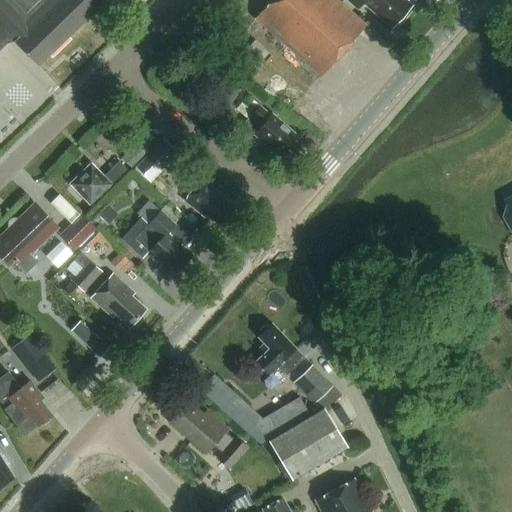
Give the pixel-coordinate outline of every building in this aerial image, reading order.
[(0,0),(0,52),(4,49),(1,46),(7,41),(14,39),(17,41),(15,43),(37,66),(106,0),(0,0)] [(321,77),(366,25),(337,0),(270,0),(254,19),(321,77)] [(392,28),(411,7),(403,0),(347,0),(357,8),(363,2),(392,28)] [(225,112),(241,91),(228,81),(212,103),(225,112)] [(248,96),(236,109),(247,120),(251,116),(259,106),(248,96)] [(270,116),(259,106),(251,116),(247,120),(242,125),(253,135),(254,133),(279,156),(295,137),(270,115),(270,116)] [(138,143),(123,158),(131,166),(146,151),(138,143)] [(150,154),(136,168),(149,181),(163,167),(150,154)] [(111,187),(128,171),(118,162),(102,178),(90,166),(71,184),(90,202),(108,184),(111,187)] [(219,224),(233,207),(188,169),(179,180),(187,186),(185,189),(189,193),(184,199),(203,216),(205,213),(219,224)] [(159,182),(153,188),(159,194),(165,188),(159,182)] [(511,196),(504,201),(506,205),(503,217),(511,234),(511,196)] [(0,256),(8,265),(13,260),(22,270),(28,270),(33,264),(34,259),(29,254),(57,228),(34,203),(15,221),(9,221),(9,228),(0,235),(0,256)] [(106,204),(97,214),(106,222),(115,212),(106,204)] [(141,218),(121,239),(142,259),(149,252),(151,254),(149,257),(156,264),(158,261),(173,275),(191,256),(184,249),(166,233),(174,225),(159,212),(150,204),(139,216),(141,218)] [(74,252),(96,230),(81,215),(59,237),(74,252)] [(119,254),(109,263),(118,272),(119,270),(122,273),(130,266),(127,263),(119,254)] [(82,293),(100,274),(87,262),(69,281),(82,293)] [(128,328),(144,310),(130,297),(133,294),(111,274),(89,298),(112,318),(114,315),(128,328)] [(285,375),(303,358),(271,324),(268,327),(264,325),(259,330),(261,334),(257,337),(264,344),(259,348),(263,353),(256,361),(269,375),(277,367),(285,375)] [(89,331),(80,341),(99,359),(108,349),(89,331)] [(30,335),(12,348),(38,382),(55,368),(30,335)] [(313,404),(330,387),(307,362),(289,379),(313,404)] [(0,377),(0,401),(2,404),(9,399),(12,403),(5,409),(13,420),(13,421),(23,434),(37,424),(42,425),(48,420),(48,415),(49,414),(35,396),(38,393),(29,380),(20,387),(8,371),(0,377)] [(214,375),(200,390),(245,430),(263,419),(214,375)] [(205,454),(212,445),(222,453),(217,459),(226,467),(245,445),(235,436),(233,438),(223,430),(224,428),(206,412),(203,415),(187,402),(169,422),(205,454)] [(291,480),(347,447),(324,409),(269,442),(291,480)] [(0,486),(13,479),(0,459),(0,486)] [(364,511),(360,504),(365,501),(354,481),(315,503),(320,511),(364,511)] [(289,511),(282,498),(260,510),(261,511),(289,511)]
